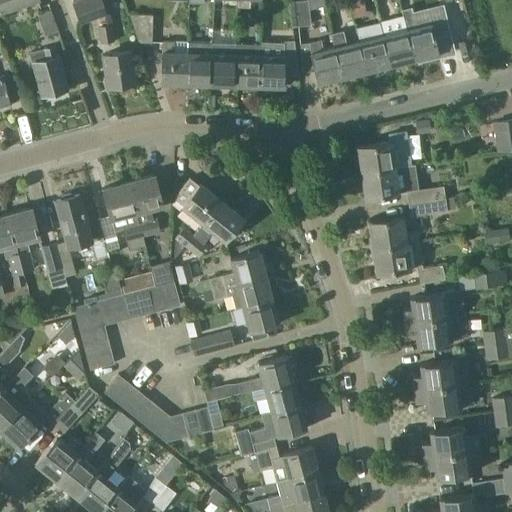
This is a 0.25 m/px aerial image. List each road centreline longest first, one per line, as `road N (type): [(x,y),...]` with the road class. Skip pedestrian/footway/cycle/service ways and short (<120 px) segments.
road 1 (residential): [(285,137),(342,298),(378,511)]
road 2 (residential): [(285,137),(251,125),(152,124),(0,164)]
road 3 (residential): [(285,137),(511,75)]
road 4 (unknown): [(107,135),(66,0)]
